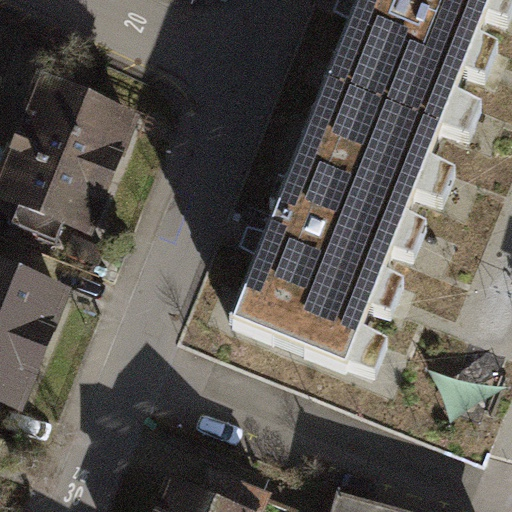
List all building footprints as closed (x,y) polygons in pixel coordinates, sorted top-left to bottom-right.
[(386,116),(442,138),(497,0),(366,0),(318,122),(374,145),(386,116)] [(135,124),(42,89),(0,196),(0,198),(92,234),(135,124)] [(318,122),(234,330),(347,375),(442,138),(386,116),(374,145),(318,122)] [(65,299),(0,272),(0,399),(22,408),(65,299)] [(262,511),(268,498),(209,475),(200,496),(170,484),(159,511),(262,511)] [(404,511),(339,493),(333,511),(404,511)]
